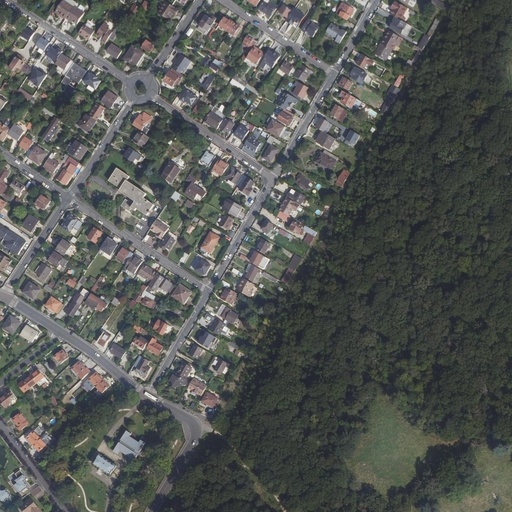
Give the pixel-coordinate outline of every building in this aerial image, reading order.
[(74,7),(64,0),(56,12),(66,19),(74,7)] [(303,1),(301,0),(297,0),(292,9),(298,13),(301,8),(299,7),(303,1)] [(438,2),(434,0),(432,0),(431,3),(442,9),(445,5),(438,1),(438,2)] [(151,5),(145,1),(141,7),(147,11),(151,5)] [(178,9),(166,1),(165,3),(161,9),(158,13),(171,21),(173,18),(171,16),(173,14),(174,15),(178,9)] [(269,4),(264,1),(258,9),(270,17),(277,6),(271,2),(269,4)] [(407,8),(395,1),(393,6),(395,7),(393,10),(391,14),(397,18),(400,20),(404,22),(406,18),(402,16),(407,8)] [(351,16),(355,10),(347,5),(342,3),(336,14),(347,21),(350,16),(351,16)] [(141,9),(134,5),(127,15),(126,14),(121,20),(126,23),(128,19),(132,21),(141,9)] [(74,7),(66,19),(70,21),(72,19),(73,20),(72,21),(77,25),(85,13),(75,6),(74,7)] [(292,12),(283,6),(279,12),(288,18),(292,12)] [(206,16),(201,12),(198,17),(203,21),(206,16)] [(210,19),(206,16),(203,21),(211,26),(216,30),(218,28),(219,25),(220,25),(218,24),(216,26),(213,24),(217,18),(213,15),(210,19)] [(230,32),(235,24),(230,21),(230,22),(224,18),(221,23),(220,25),(219,25),(225,29),(230,32)] [(400,20),(397,18),(394,23),(393,22),(392,23),(390,26),(390,28),(401,34),(407,23),(404,22),(400,20)] [(302,29),(302,30),(306,33),(307,31),(309,32),(309,34),(314,37),(320,28),(313,23),(313,22),(308,19),(302,29)] [(211,26),(203,21),(197,29),(205,34),(207,30),(208,31),(211,26)] [(286,22),(285,25),(278,22),(276,27),(289,32),(293,24),(286,22)] [(339,28),(332,23),(326,33),(333,38),(334,37),(337,39),(335,41),(340,44),(347,32),(342,29),(342,31),(338,29),(339,28)] [(434,23),(427,35),(431,37),(438,25),(434,23)] [(240,27),(235,24),(230,32),(234,35),(240,27)] [(95,32),(85,25),(79,33),(89,40),(95,32)] [(108,28),(103,25),(96,35),(101,38),(103,40),(101,42),(105,44),(110,37),(113,33),(109,30),(110,29),(108,28)] [(32,43),(38,34),(26,27),(21,35),(32,43)] [(118,32),(115,29),(113,33),(110,37),(114,39),(118,32)] [(384,39),(381,43),(392,50),(395,45),(397,46),(401,39),(399,38),(400,37),(390,31),(385,40),(384,39)] [(255,46),(257,42),(253,39),(255,38),(249,34),(242,45),(247,48),(245,51),(249,54),(253,48),(255,46)] [(431,37),(427,35),(426,38),(427,38),(425,42),(422,41),(418,47),(419,48),(423,50),(431,37)] [(37,46),(46,52),(52,43),(42,37),(37,46)] [(155,46),(148,41),(144,47),(143,46),(142,48),(150,53),(155,46)] [(392,50),(381,43),(375,53),(386,60),(392,50)] [(122,51),(112,44),(111,46),(109,48),(107,52),(117,59),(122,51)] [(146,55),(133,46),(125,59),(130,63),(131,61),(139,66),(146,55)] [(185,52),(176,46),(174,50),(180,54),(182,55),(185,52)] [(247,57),(247,58),(251,61),(256,64),(264,54),(260,51),(260,52),(253,48),(249,54),(247,57)] [(269,51),(259,66),(263,69),(267,64),(272,68),(279,57),(276,55),(273,53),(269,51)] [(75,63),(62,54),(55,63),(58,66),(62,68),(65,70),(62,73),(66,76),(75,63)] [(182,55),(180,54),(173,64),(176,66),(173,69),(180,74),(182,70),(184,72),(191,61),(182,55)] [(359,60),(357,64),(364,69),(367,64),(371,67),(374,62),(362,55),(360,59),(359,58),(358,59),(359,60)] [(25,63),(17,57),(9,68),(15,72),(19,68),(21,69),(21,70),(29,75),(33,69),(25,64),(25,63)] [(216,59),(214,62),(213,64),(210,62),(212,60),(208,58),(203,65),(209,69),(210,67),(217,71),(219,68),(221,69),(223,67),(225,64),(221,61),(220,62),(216,59)] [(294,67),(286,61),(280,69),(289,75),(294,67)] [(79,66),(75,63),(66,76),(62,82),(68,86),(64,91),(67,93),(66,95),(70,97),(76,88),(70,84),(72,80),(79,84),(87,71),(81,67),(80,69),(78,68),(79,66)] [(311,71),(302,65),(295,76),(304,82),(311,71)] [(42,88),(49,75),(37,68),(30,81),(42,88)] [(173,69),(172,68),(165,79),(170,83),(169,84),(173,87),(175,84),(177,85),(181,79),(184,76),(180,74),(173,69)] [(368,75),(355,68),(351,75),(353,76),(352,79),(362,85),(368,75)] [(93,76),(90,73),(84,82),(96,90),(101,81),(98,79),(96,79),(94,77),(93,76)] [(206,91),(216,77),(214,76),(211,74),(204,86),(199,83),(198,85),(206,91)] [(247,84),(235,75),(233,79),(245,87),(247,84)] [(403,77),(400,76),(394,86),(398,88),(403,77)] [(353,83),(345,78),(342,83),(340,81),(339,85),(348,90),(353,83)] [(309,88),(300,83),(293,94),(304,99),(306,96),(305,95),(309,88)] [(247,84),(245,87),(258,96),(260,93),(247,84)] [(394,86),(393,85),(386,98),(389,100),(393,102),(401,89),(398,88),(394,86)] [(98,99),(100,101),(108,89),(113,92),(114,91),(107,86),(98,99)] [(21,88),(20,88),(19,90),(18,92),(28,98),(30,94),(27,92),(21,88)] [(113,92),(108,89),(100,101),(111,108),(119,96),(113,92)] [(198,98),(187,90),(180,100),(184,103),(185,102),(192,106),(198,98)] [(362,102),(344,91),(341,95),(338,93),(337,95),(343,98),(341,102),(352,108),(354,105),(359,108),(362,102)] [(288,106),(289,107),(291,105),(290,104),(291,102),(293,103),(296,98),(286,93),(280,102),(276,99),(274,103),(284,109),(286,110),(288,106)] [(393,102),(389,100),(385,106),(386,107),(382,113),(385,115),(393,102)] [(106,108),(98,103),(90,116),(97,121),(106,108)] [(199,103),(193,112),(197,115),(203,105),(199,103)] [(57,112),(46,105),(43,110),(53,117),(57,112)] [(337,105),(331,114),(335,117),(334,118),(342,122),(348,111),(337,105)] [(214,107),(214,108),(205,120),(212,125),(212,126),(217,130),(224,119),(215,113),(217,110),(214,108),(214,107)] [(286,110),(284,109),(282,112),(293,119),(295,115),(286,110)] [(282,112),(278,119),(290,126),(294,119),(293,119),(282,112)] [(152,118),(144,113),(142,116),(140,115),(133,125),(146,134),(149,130),(145,127),(146,124),(148,124),(152,118)] [(90,116),(87,114),(83,120),(79,126),(89,133),(97,121),(90,116)] [(61,123),(55,119),(42,138),(48,142),(54,134),(53,133),(57,127),(58,128),(60,124),(61,123)] [(229,121),(226,119),(220,127),(229,133),(234,125),(235,124),(229,120),(229,121)] [(329,123),(321,119),(319,122),(316,128),(323,131),(324,132),(329,123)] [(285,127),(273,120),(267,130),(279,137),(285,127)] [(26,127),(17,121),(11,129),(8,134),(19,141),(25,132),(23,131),(26,127)] [(72,128),(63,122),(62,125),(70,130),(72,128)] [(11,129),(2,123),(0,126),(0,139),(3,142),(8,134),(11,129)] [(249,131),(241,125),(234,135),(243,141),(249,131)] [(360,136),(351,131),(346,140),(355,145),(360,136)] [(136,137),(134,141),(143,148),(150,138),(140,132),(136,137)] [(320,137),(317,141),(318,141),(317,142),(330,150),(336,139),(325,132),(322,136),(321,136),(320,137)] [(253,138),(250,136),(244,146),(256,152),(258,149),(259,146),(261,144),(256,141),(252,139),(253,138)] [(275,138),(270,136),(269,138),(267,142),(272,144),(273,141),(275,138)] [(33,142),(25,137),(19,145),(23,148),(24,146),(29,149),(29,148),(30,148),(31,147),(31,145),(33,142)] [(87,148),(77,141),(69,152),(80,159),(87,148)] [(278,149),(271,145),(263,158),(271,162),(278,149)] [(40,149),(37,147),(30,157),(40,164),(47,154),(40,149)] [(88,149),(87,148),(80,159),(81,160),(88,149)] [(139,154),(130,148),(124,157),(133,163),(136,159),(138,161),(142,156),(139,154)] [(211,153),(207,150),(200,160),(209,166),(216,156),(213,154),(213,155),(211,153)] [(338,158),(325,150),(323,154),(320,153),(315,161),(331,170),(338,158)] [(54,173),(60,164),(52,159),(55,155),(52,153),(44,166),(54,173)] [(80,163),(70,157),(66,162),(70,165),(66,171),(64,170),(58,179),(66,184),(80,163)] [(223,162),(220,160),(213,170),(222,176),(230,165),(223,161),(223,162)] [(172,161),(171,163),(181,170),(182,168),(172,161)] [(172,183),(181,170),(171,163),(168,167),(167,166),(163,171),(165,172),(162,176),(172,183)] [(235,168),(232,166),(224,177),(234,184),(241,174),(235,169),(235,168)] [(9,172),(4,168),(0,173),(0,189),(1,190),(0,191),(0,194),(4,197),(6,193),(9,188),(2,183),(9,172)] [(120,191),(132,199),(130,202),(126,199),(121,206),(126,209),(126,208),(130,210),(131,208),(136,211),(137,209),(148,216),(155,205),(144,198),(147,194),(127,181),(130,177),(117,168),(109,181),(121,189),(120,191)] [(350,174),(344,170),(336,183),(342,187),(348,177),(348,178),(350,174)] [(197,180),(190,175),(187,180),(192,183),(185,193),(194,200),(198,194),(203,198),(206,193),(194,185),(197,180)] [(310,183),(302,175),(298,179),(296,182),(307,191),(310,187),(308,185),(310,183)] [(255,182),(247,178),(240,190),(249,196),(253,189),(251,187),(255,182)] [(25,186),(15,180),(9,188),(20,194),(21,193),(23,190),(25,186)] [(39,184),(33,180),(27,190),(32,193),(39,184)] [(176,191),(172,198),(176,201),(181,195),(178,193),(176,191)] [(305,197),(296,192),(294,196),(289,193),(287,198),(300,205),(301,206),(305,197)] [(13,198),(6,193),(4,197),(11,201),(13,198)] [(51,201),(42,195),(36,204),(45,210),(51,201)] [(300,205),(287,198),(280,211),(289,216),(293,209),(300,213),(303,208),(300,206),(300,205)] [(242,207),(229,199),(223,209),(235,216),(239,210),(240,211),(242,207)] [(194,203),(188,200),(185,204),(191,208),(194,203)] [(79,219),(70,213),(67,218),(68,219),(66,223),(65,222),(61,227),(70,233),(74,227),(78,230),(83,223),(78,220),(79,219)] [(234,219),(226,214),(219,225),(229,230),(232,224),(231,224),(232,221),(234,219)] [(37,219),(31,215),(27,220),(23,227),(29,231),(31,232),(35,226),(34,225),(37,219)] [(157,236),(162,239),(169,229),(157,220),(151,229),(158,234),(157,236)] [(273,225),(266,221),(262,229),(269,233),(273,225)] [(303,227),(294,222),(290,229),(302,236),(304,232),(301,230),(303,227)] [(27,242),(0,224),(0,243),(18,255),(27,242)] [(309,232),(316,236),(318,233),(306,226),(304,228),(305,229),(305,230),(309,232)] [(103,233),(95,228),(88,238),(96,243),(103,233)] [(290,239),(289,241),(293,243),(296,237),(281,228),(278,233),(290,239)] [(150,245),(156,235),(149,231),(144,241),(150,245)] [(177,237),(170,232),(160,247),(165,250),(166,247),(170,250),(176,241),(175,240),(177,237)] [(220,238),(211,232),(202,248),(208,251),(211,253),(220,238)] [(316,236),(309,232),(304,242),(310,246),(316,236)] [(113,240),(109,237),(101,249),(111,256),(118,245),(113,241),(113,240)] [(271,244),(263,239),(257,250),(265,254),(271,244)] [(74,247),(63,240),(56,250),(65,256),(67,253),(70,255),(72,252),(71,251),(74,247)] [(130,253),(123,248),(118,257),(124,262),(123,263),(126,265),(133,255),(134,254),(131,252),(130,253)] [(256,251),(256,252),(250,261),(264,269),(269,260),(264,257),(264,256),(256,251)] [(69,261),(55,252),(49,261),(58,266),(56,268),(60,271),(61,270),(62,271),(69,261)] [(0,256),(0,269),(3,271),(8,264),(9,265),(12,261),(2,254),(0,256)] [(204,257),(198,254),(190,267),(203,275),(206,274),(211,266),(202,260),(204,257)] [(143,261),(133,255),(126,265),(125,267),(135,274),(143,261)] [(302,259),(296,255),(293,260),(299,264),(302,259)] [(299,264),(293,260),(288,268),(289,268),(295,272),(299,264)] [(52,269),(43,263),(36,274),(41,276),(39,278),(44,281),(52,269)] [(151,269),(144,265),(137,276),(145,281),(146,279),(151,282),(156,275),(150,270),(151,269)] [(260,269),(253,265),(248,273),(246,277),(255,282),(259,275),(259,274),(261,271),(259,270),(260,269)] [(295,272),(289,268),(281,282),(287,285),(295,272)] [(265,272),(263,275),(271,280),(273,277),(265,272)] [(156,275),(151,282),(147,288),(145,291),(154,295),(159,287),(165,279),(157,274),(156,275)] [(98,286),(104,278),(101,276),(98,281),(97,282),(96,284),(98,286)] [(255,285),(243,278),(239,287),(242,288),(240,292),(248,296),(255,285)] [(175,286),(165,279),(159,287),(167,292),(167,291),(171,293),(175,286)] [(72,280),(69,284),(74,288),(78,283),(72,280)] [(40,290),(30,283),(24,292),(34,299),(40,290)] [(147,288),(144,285),(139,291),(140,292),(143,294),(145,291),(147,288)] [(192,292),(180,285),(173,296),(183,303),(188,296),(189,297),(192,292)] [(228,288),(227,288),(221,298),(231,304),(232,301),(234,302),(234,301),(236,302),(238,299),(236,298),(238,294),(228,288)] [(90,292),(85,289),(81,295),(76,301),(74,300),(69,308),(69,309),(67,313),(73,317),(90,292)] [(125,294),(117,289),(112,295),(115,297),(121,301),(125,294)] [(154,295),(145,291),(143,294),(142,296),(145,297),(143,302),(140,300),(142,297),(137,295),(134,299),(139,302),(142,304),(153,309),(157,302),(154,300),(153,299),(155,296),(154,295)] [(103,296),(102,296),(100,299),(92,294),(86,303),(96,310),(97,308),(104,298),(103,296)] [(52,297),(46,306),(58,314),(63,305),(61,303),(52,297)] [(115,297),(112,303),(117,306),(121,301),(115,297)] [(110,302),(104,298),(97,308),(102,311),(105,307),(106,308),(110,302)] [(232,309),(222,304),(216,314),(234,325),(240,316),(231,311),(232,309)] [(226,324),(207,314),(205,319),(210,322),(211,321),(214,323),(213,326),(212,326),(210,330),(219,336),(221,332),(226,335),(231,327),(226,324)] [(21,323),(11,317),(3,329),(13,335),(21,323)] [(172,327),(159,320),(154,330),(166,337),(172,327)] [(26,326),(20,335),(33,343),(38,334),(26,326)] [(104,332),(98,342),(105,347),(111,337),(104,332)] [(199,343),(208,348),(212,343),(216,345),(219,339),(207,332),(204,337),(202,336),(201,337),(200,338),(201,339),(201,340),(199,343)] [(136,337),(133,342),(128,349),(132,351),(137,344),(144,348),(148,342),(141,337),(139,339),(136,337)] [(158,341),(154,338),(153,339),(147,349),(153,352),(157,355),(160,351),(161,352),(164,348),(156,343),(158,341)] [(126,352),(115,345),(111,352),(122,359),(126,352)] [(203,349),(195,345),(189,354),(198,359),(203,349)] [(62,351),(54,357),(60,365),(68,359),(62,351)] [(247,355),(240,352),(238,356),(244,360),(247,355)] [(150,361),(140,356),(134,365),(138,367),(137,368),(147,374),(151,368),(147,366),(150,361)] [(228,363),(216,357),(212,364),(216,366),(214,370),(222,374),(228,363)] [(183,362),(177,373),(179,375),(186,379),(192,368),(183,362)] [(79,363),(72,370),(78,376),(86,369),(79,363)] [(36,384),(39,387),(46,382),(38,370),(34,373),(33,372),(32,373),(32,374),(30,375),(36,384)] [(95,387),(103,380),(96,373),(88,380),(95,387)] [(36,384),(30,375),(17,385),(23,394),(36,384)] [(186,379),(179,375),(178,377),(175,375),(174,375),(170,381),(173,382),(173,387),(175,388),(176,386),(179,386),(186,386),(189,380),(186,379)] [(207,386),(194,378),(188,388),(192,390),(193,388),(203,394),(207,386)] [(103,380),(95,387),(102,394),(109,387),(103,380)] [(11,403),(13,406),(19,402),(15,397),(9,390),(4,394),(5,395),(0,398),(0,403),(4,408),(11,403)] [(220,400),(207,392),(202,401),(215,409),(220,400)] [(74,396),(69,399),(74,406),(78,403),(74,396)] [(78,407),(73,412),(77,416),(82,412),(78,407)] [(20,414),(12,420),(18,427),(17,428),(19,432),(29,425),(26,421),(20,414)] [(32,446),(40,439),(45,434),(39,427),(26,439),(32,446)] [(132,465),(138,456),(139,457),(141,454),(140,453),(146,444),(141,441),(139,444),(130,437),(131,435),(126,431),(120,440),(121,441),(119,443),(112,452),(117,455),(120,452),(130,458),(127,462),(132,465)] [(40,439),(32,446),(38,453),(46,446),(40,439)] [(96,459),(93,464),(99,469),(103,472),(103,471),(109,476),(113,471),(113,472),(117,467),(113,465),(102,457),(99,455),(96,459)] [(19,494),(28,487),(23,481),(26,479),(20,471),(15,474),(17,478),(14,480),(16,484),(13,486),(19,494)] [(38,487),(30,494),(33,498),(41,491),(38,487)] [(0,490),(0,500),(4,503),(5,499),(10,496),(6,489),(5,491),(2,491),(0,490)] [(32,511),(34,511),(39,511),(31,500),(20,507),(23,511),(32,511)]
